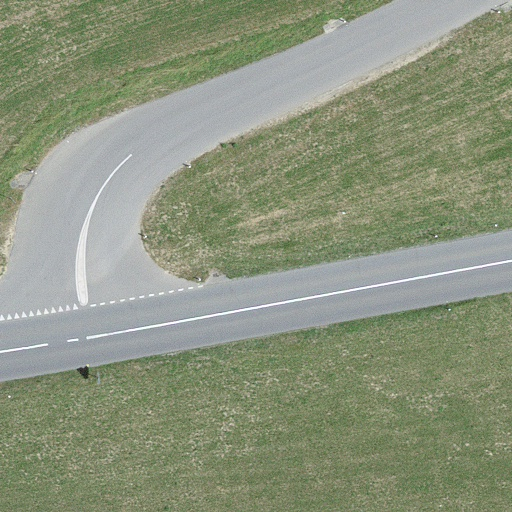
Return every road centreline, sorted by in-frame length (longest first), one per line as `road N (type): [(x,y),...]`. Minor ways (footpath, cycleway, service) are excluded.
road 1 (tertiary): [(87,339),(78,222),(107,171),(181,125),(459,0)]
road 2 (secondary): [(511,260),(87,339)]
